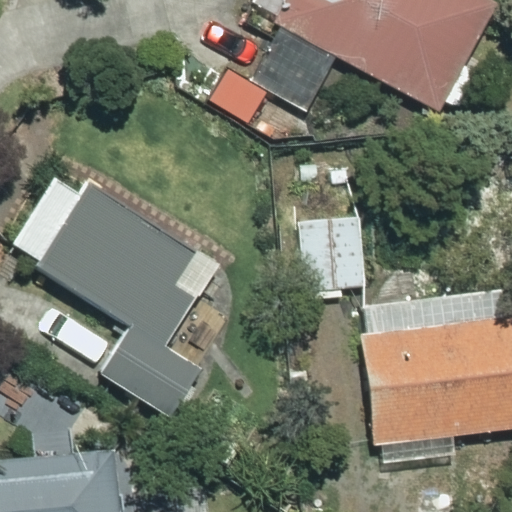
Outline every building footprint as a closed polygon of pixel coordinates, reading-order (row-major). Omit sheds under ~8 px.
[(292,0),(280,25),(445,110),(501,4),(494,0),(292,0)] [(204,257),(100,187),(48,270),(141,328),(111,375),(178,418),(207,370),(173,347),(208,294),(188,280),(204,257)] [(364,219),(303,223),(307,290),(368,287),(364,219)] [(511,317),(369,334),(383,446),(511,430),(511,317)] [(312,404),(310,376),(295,377),(297,404),(312,404)] [(198,418),(181,445),(207,460),(223,433),(198,418)] [(126,511),(120,450),(0,461),(0,511),(126,511)] [(511,511),(511,502),(503,511),(511,511)]
